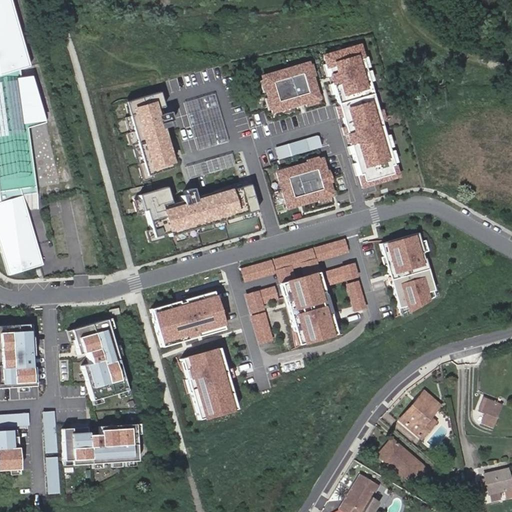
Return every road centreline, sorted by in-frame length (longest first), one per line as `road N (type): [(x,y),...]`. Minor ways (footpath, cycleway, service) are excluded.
road 1 (residential): [(511,248),(432,204),(410,203),(103,291),(0,291)]
road 2 (residential): [(511,329),(436,355),(387,386),(307,511)]
